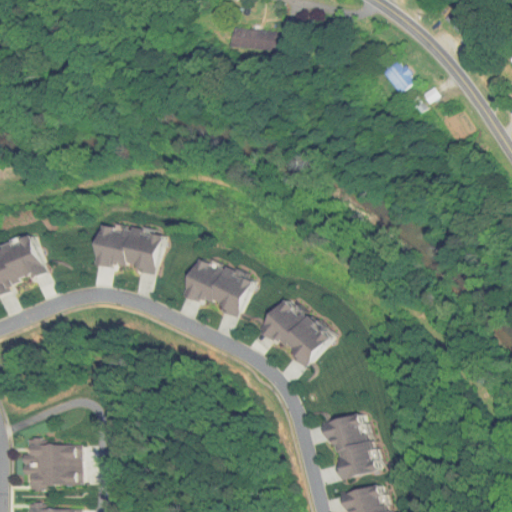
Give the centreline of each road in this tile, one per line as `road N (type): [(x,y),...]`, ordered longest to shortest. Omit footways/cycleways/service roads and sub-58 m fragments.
road 1 (residential): [(0,328),(60,303),(111,295),(246,352),(270,368),(300,413),(324,511)]
road 2 (residential): [(511,150),(448,60),(377,0)]
